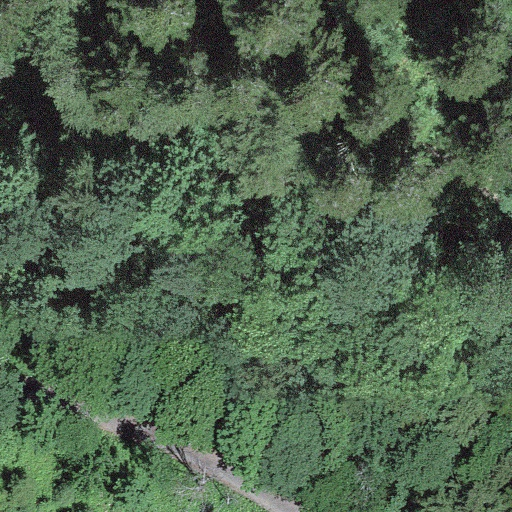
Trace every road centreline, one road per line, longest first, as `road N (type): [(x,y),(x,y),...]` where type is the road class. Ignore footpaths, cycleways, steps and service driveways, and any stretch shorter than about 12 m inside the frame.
road 1 (track): [(511,197),(451,166),(206,93),(0,53)]
road 2 (track): [(295,511),(184,448),(0,361)]
